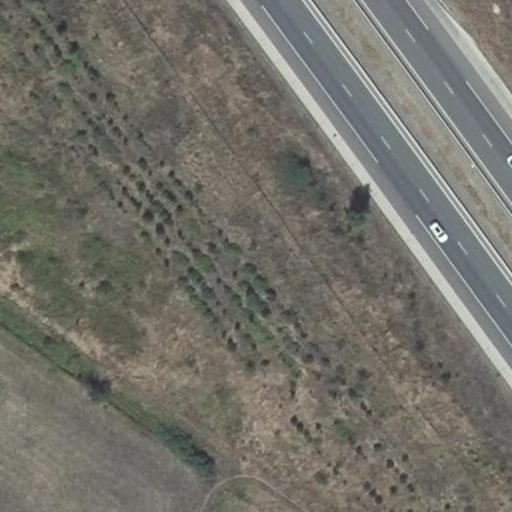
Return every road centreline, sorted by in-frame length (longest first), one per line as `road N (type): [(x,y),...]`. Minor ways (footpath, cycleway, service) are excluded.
road 1 (motorway): [(303,0),(511,279)]
road 2 (motorway): [(511,180),(379,0)]
